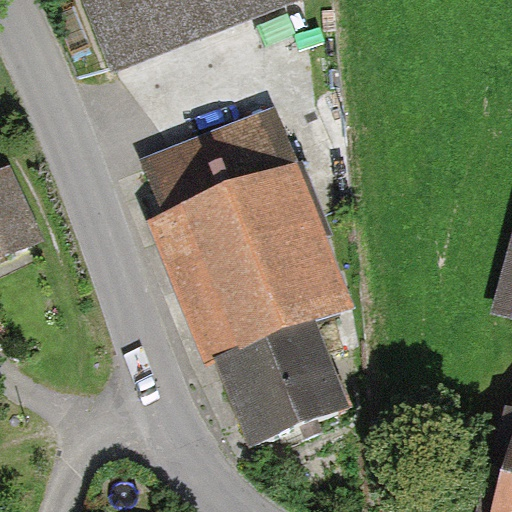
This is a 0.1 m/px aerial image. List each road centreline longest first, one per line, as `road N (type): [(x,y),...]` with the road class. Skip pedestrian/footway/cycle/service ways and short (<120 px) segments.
road 1 (unclassified): [(231,511),(187,460),(162,408),(72,155),(4,0)]
road 2 (track): [(56,511),(84,437),(162,408)]
